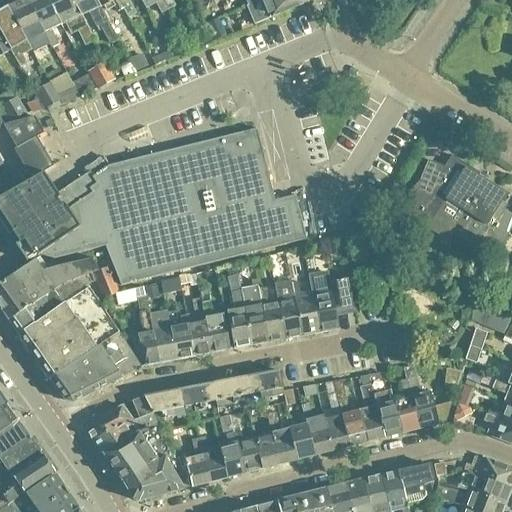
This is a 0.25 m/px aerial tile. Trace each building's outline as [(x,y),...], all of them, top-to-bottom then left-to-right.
[(50,44),(24,0),(20,0),(6,7),(28,42),(30,44),(35,54),(40,51),(39,49),(49,44),(50,44)] [(61,24),(46,0),(24,0),(50,44),(49,44),(51,48),(58,45),(49,29),(57,26),(59,29),(62,27),(61,24)] [(79,17),(69,0),(46,0),(61,24),(64,22),(71,36),(78,33),(84,46),(93,42),(79,17)] [(107,21),(95,0),(69,0),(79,17),(89,10),(98,26),(100,25),(111,43),(118,39),(107,21)] [(122,8),(118,0),(95,0),(107,21),(111,18),(104,6),(112,1),(117,11),(122,8)] [(128,0),(118,0),(122,8),(123,7),(127,16),(135,11),(128,0)] [(167,8),(162,0),(153,0),(161,12),(167,8)] [(175,4),(172,0),(162,0),(167,8),(175,4)] [(265,6),(269,18),(307,3),(305,0),(261,0),(248,6),(250,12),(265,6)] [(28,42),(6,7),(0,10),(0,32),(12,52),(11,52),(20,68),(21,67),(23,72),(28,69),(26,65),(28,64),(20,50),(30,44),(28,42)] [(265,50),(278,44),(273,31),(259,37),(265,50)] [(12,52),(0,32),(0,66),(8,81),(15,77),(4,57),(11,52),(12,52)] [(141,58),(118,65),(122,78),(145,72),(141,58)] [(114,80),(105,62),(87,72),(96,87),(97,89),(114,80)] [(63,104),(57,94),(50,82),(33,92),(43,109),(46,108),(47,111),(53,109),(63,104)] [(80,97),(79,94),(74,87),(57,94),(63,104),(80,97)] [(17,97),(0,106),(7,118),(8,120),(22,115),(27,114),(17,97)] [(36,137),(43,133),(34,116),(23,119),(3,125),(16,148),(36,137)] [(306,239),(295,195),(274,200),(256,129),(107,166),(107,167),(100,172),(93,176),(89,171),(57,193),(50,182),(43,172),(31,179),(0,196),(0,223),(8,236),(12,233),(15,238),(18,241),(18,242),(14,245),(25,261),(31,257),(36,254),(37,255),(39,254),(54,259),(105,246),(120,285),(306,239)] [(36,137),(16,148),(13,149),(31,179),(43,172),(53,166),(36,137)] [(501,201),(506,194),(505,193),(504,194),(478,178),(481,173),(453,156),(450,160),(449,159),(444,167),(429,161),(429,160),(428,160),(420,180),(398,204),(399,205),(399,204),(413,216),(411,218),(446,240),(456,224),(464,229),(459,236),(458,236),(494,259),(509,233),(511,224),(511,213),(505,209),(507,204),(501,201)] [(0,279),(0,306),(18,334),(91,288),(96,285),(100,290),(120,285),(105,246),(54,259),(39,254),(37,255),(36,254),(31,257),(33,261),(23,267),(22,265),(0,279)] [(195,272),(178,276),(180,284),(190,282),(197,281),(195,272)] [(336,304),(333,304),(327,272),(308,276),(311,290),(312,289),(320,333),(337,329),(335,316),(356,313),(350,279),(332,282),(336,304)] [(178,276),(167,278),(170,292),(181,290),(180,284),(178,276)] [(292,283),(292,280),(274,284),(276,297),(277,297),(285,339),(302,336),(300,322),(295,299),(292,283)] [(320,333),(312,289),(311,290),(299,292),(297,282),(292,283),(295,299),(300,322),(302,336),(320,333)] [(243,304),(251,345),(268,342),(259,288),(258,289),(258,285),(240,289),(243,304)] [(156,286),(145,288),(146,298),(158,296),(156,286)] [(285,339),(277,297),(276,297),(277,301),(273,301),(274,303),(269,304),(265,287),(259,288),(268,342),(285,339)] [(60,327),(99,301),(91,288),(18,334),(33,356),(65,335),(60,327)] [(243,304),(240,289),(229,291),(233,311),(225,312),(232,349),(251,345),(243,304)] [(228,349),(222,318),(213,320),(208,290),(200,292),(201,298),(199,299),(210,353),(228,349)] [(156,363),(147,315),(143,295),(136,297),(139,316),(144,315),(145,318),(140,319),(142,332),(131,335),(135,354),(144,366),(156,363)] [(210,353),(199,299),(192,300),(195,313),(184,315),(192,357),(210,353)] [(48,378),(120,335),(109,318),(99,301),(60,327),(65,335),(33,356),(48,378)] [(488,327),(495,307),(479,301),(473,308),(472,320),(488,327)] [(511,313),(495,307),(488,327),(504,333),(511,313)] [(166,311),(164,311),(147,315),(156,363),(174,360),(168,329),(169,329),(169,324),(166,311)] [(192,357),(184,315),(180,316),(182,326),(169,329),(168,329),(174,360),(192,357)] [(48,378),(57,392),(130,350),(120,335),(48,378)] [(474,365),(480,348),(470,344),(465,362),(474,365)] [(130,350),(57,392),(62,399),(72,402),(141,367),(130,350)] [(406,380),(419,429),(446,422),(452,401),(432,406),(429,392),(419,395),(412,367),(404,369),(407,380),(406,380)] [(479,385),(484,374),(470,368),(465,378),(479,385)] [(284,395),(279,371),(278,371),(245,377),(248,395),(255,394),(255,396),(259,395),(260,399),(284,395)] [(444,389),(457,389),(461,375),(446,372),(444,389)] [(381,381),(379,374),(368,376),(370,383),(381,381)] [(367,375),(360,377),(362,387),(363,387),(369,385),(368,382),(367,375)] [(239,397),(248,395),(245,377),(212,383),(215,401),(216,408),(234,404),(233,403),(240,402),(239,397)] [(419,429),(406,380),(400,381),(405,399),(393,402),(401,433),(419,429)] [(504,404),(511,407),(511,386),(496,380),(492,389),(507,395),(504,402),(504,404)] [(367,442),(358,411),(349,413),(344,391),(343,391),(340,381),(332,382),(349,447),(367,442)] [(349,447),(332,382),(324,383),(331,409),(322,411),(323,415),(323,416),(324,419),(328,437),(331,451),(349,447)] [(215,401),(212,383),(178,390),(183,417),(184,422),(199,420),(197,410),(207,408),(206,403),(215,401)] [(375,407),(372,394),(369,385),(363,387),(362,387),(360,387),(366,409),(358,411),(367,442),(384,438),(375,407)] [(468,406),(474,389),(464,385),(458,403),(468,406)] [(303,388),(304,396),(316,394),(314,386),(303,388)] [(183,417),(178,390),(141,397),(131,401),(137,417),(150,412),(151,414),(156,413),(157,416),(160,415),(160,418),(165,417),(165,419),(177,417),(177,418),(183,417)] [(401,433),(393,402),(390,390),(377,393),(372,394),(375,407),(384,438),(401,433)] [(0,431),(17,420),(4,402),(0,396),(0,431)] [(328,437),(324,419),(323,416),(323,415),(310,418),(306,404),(301,405),(302,410),(303,413),(313,456),(331,451),(328,437)] [(511,425),(511,407),(504,404),(497,419),(511,425)] [(92,440),(129,420),(121,406),(87,425),(86,431),(92,440)] [(296,460),(291,441),(288,425),(278,428),(275,413),(266,415),(267,416),(270,430),(278,465),(296,460)] [(313,456),(303,413),(285,417),(288,425),(291,441),(296,460),(313,456)] [(129,421),(129,420),(92,440),(102,454),(157,424),(156,422),(158,421),(153,414),(129,421)] [(244,474),(234,432),(229,415),(218,417),(222,435),(225,434),(228,443),(223,445),(223,441),(217,442),(218,446),(226,478),(244,474)] [(511,425),(497,419),(497,420),(486,415),(483,421),(495,426),(492,432),(488,431),(486,435),(511,445),(511,425)] [(0,459),(29,438),(17,420),(0,431),(0,459)] [(121,481),(171,454),(164,437),(157,424),(102,454),(121,481)] [(244,474),(261,469),(253,437),(244,440),(241,430),(234,432),(244,474)] [(278,465),(270,430),(263,431),(264,434),(253,437),(261,469),(278,465)] [(226,478),(218,446),(207,449),(204,437),(198,438),(209,483),(209,482),(226,478)] [(0,511),(54,474),(29,438),(0,459),(0,511)] [(194,452),(182,455),(191,487),(209,483),(198,438),(191,440),(194,452)] [(137,501),(188,487),(171,454),(121,481),(123,483),(131,498),(137,501)] [(511,484),(511,468),(478,455),(473,457),(470,465),(466,464),(464,469),(471,472),(511,488),(511,484)] [(421,484),(433,481),(429,464),(400,471),(407,502),(420,499),(419,496),(424,495),(421,484)] [(409,511),(407,502),(400,471),(380,476),(388,511),(402,508),(402,511),(409,511)] [(504,504),(511,488),(471,472),(461,473),(458,487),(466,489),(504,504)] [(66,491),(54,474),(0,511),(14,511),(37,511),(66,491)] [(386,511),(388,511),(380,476),(363,480),(371,511),(386,511)] [(371,511),(363,480),(344,484),(350,511),(371,511)] [(475,511),(501,511),(504,504),(466,489),(458,487),(438,483),(435,498),(463,505),(463,507),(475,511)] [(350,511),(344,484),(324,489),(330,511),(350,511)] [(298,495),(290,497),(293,511),(330,511),(324,489),(298,495)] [(75,511),(79,510),(66,491),(37,511),(75,511)] [(293,511),(290,497),(273,502),(275,511),(293,511)] [(275,511),(273,502),(256,507),(256,511),(275,511)]
